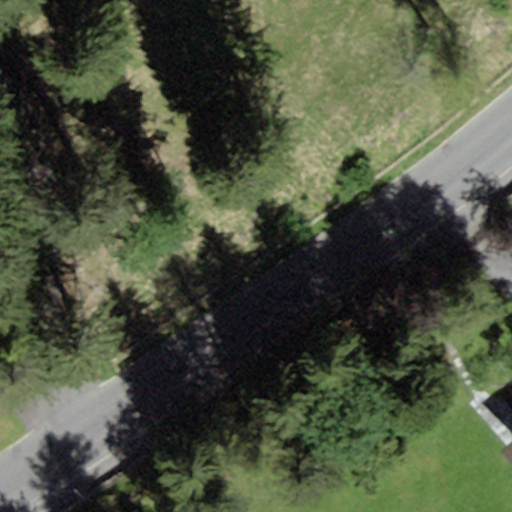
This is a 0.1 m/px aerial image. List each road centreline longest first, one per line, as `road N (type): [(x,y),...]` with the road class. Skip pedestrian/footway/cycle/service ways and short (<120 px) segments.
road 1 (residential): [(75,445),(511,129)]
road 2 (residential): [(75,445),(49,379),(35,162),(25,124),(0,85)]
